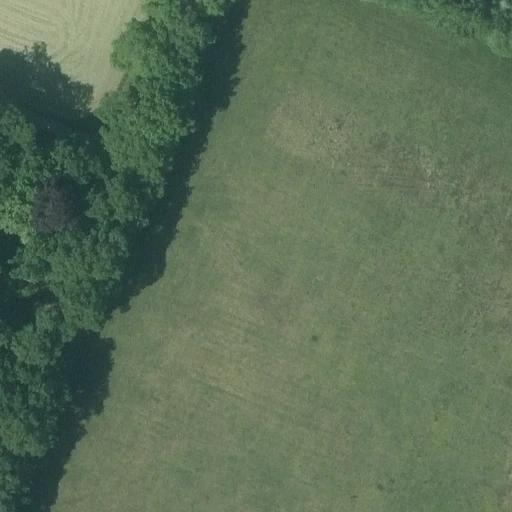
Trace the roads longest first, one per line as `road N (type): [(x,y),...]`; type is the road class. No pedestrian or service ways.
road 1 (unclassified): [(0,432),(189,0)]
road 2 (track): [(119,156),(0,103)]
